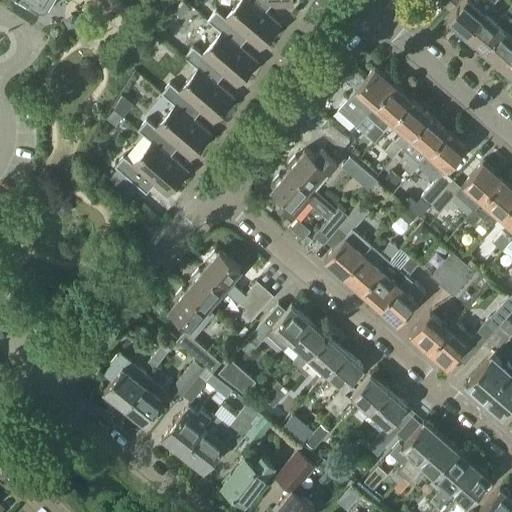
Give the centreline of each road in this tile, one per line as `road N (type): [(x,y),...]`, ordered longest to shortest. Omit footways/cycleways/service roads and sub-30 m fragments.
road 1 (residential): [(511,445),(226,194)]
road 2 (residential): [(51,380),(226,194)]
road 3 (residential): [(226,194),(381,16)]
road 4 (residential): [(210,511),(51,380)]
road 5 (tertiary): [(511,129),(381,16)]
